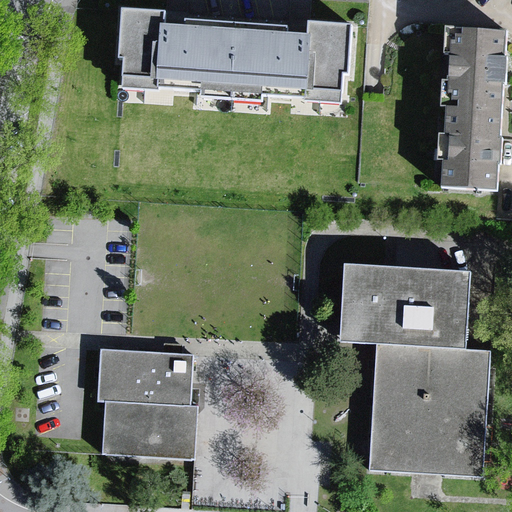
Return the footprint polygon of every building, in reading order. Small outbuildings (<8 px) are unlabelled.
[(350,121),(356,24),(121,10),(115,106),(350,121)] [(497,208),(510,33),(440,28),(427,203),(497,208)] [(471,274),(342,264),(336,345),(378,348),(369,470),(481,478),(490,355),(466,353),(471,274)] [(193,361),(102,355),(99,406),(105,407),(189,412),(193,361)] [(189,412),(105,407),(101,461),(196,466),(198,413),(189,412)]
